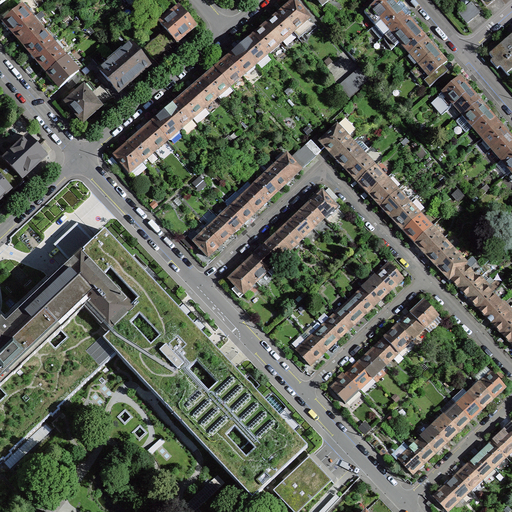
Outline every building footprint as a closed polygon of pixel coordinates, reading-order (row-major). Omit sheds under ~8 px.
[(162,14),(156,19),(166,30),(145,48),(154,59),(175,41),(176,42),(179,39),(196,26),(180,7),(178,9),(170,0),(156,0),(153,3),(162,14)] [(278,14),(293,32),(298,38),(306,32),(304,29),(312,22),(294,0),(281,11),(278,14)] [(378,0),(370,8),(380,20),(398,6),(393,0),(378,0)] [(480,13),(471,2),(465,7),(473,18),(480,13)] [(373,27),(382,38),(407,17),(400,8),(398,6),(380,20),(373,27)] [(33,19),(28,13),(26,15),(19,7),(3,21),(4,23),(2,24),(5,28),(7,30),(9,29),(14,35),(31,20),(33,19)] [(473,18),(465,7),(458,13),(467,23),(473,18)] [(265,25),(281,43),(293,32),(278,14),(268,22),(265,25)] [(327,14),(321,20),(330,32),(337,26),(327,14)] [(410,19),(407,17),(382,38),(391,50),(399,43),(417,28),(410,19)] [(18,39),(25,47),(41,33),(44,31),(39,26),(37,28),(31,20),(14,35),(18,39)] [(268,54),(281,43),(265,25),(256,33),(253,36),(268,54)] [(120,31),(129,43),(135,37),(126,26),(120,31)] [(417,28),(399,43),(409,54),(426,39),(419,30),(417,28)] [(29,51),(36,60),(52,46),(55,44),(50,38),(48,40),(41,33),(25,47),(29,51)] [(240,47),(256,65),(268,54),(253,36),(243,44),(240,47)] [(501,45),(511,57),(511,39),(509,37),(503,42),(501,45)] [(409,54),(419,65),(436,50),(429,41),(426,39),(409,54)] [(117,60),(134,79),(137,76),(149,65),(131,44),(122,52),(124,54),(117,60)] [(491,61),(497,69),(500,67),(506,74),(511,69),(511,57),(501,45),(493,51),(489,54),(493,59),(491,61)] [(40,64),(47,73),(66,57),(61,51),(59,53),(52,46),(36,60),(40,64)] [(256,65),(240,47),(231,55),(227,57),(243,76),(256,65)] [(439,53),(436,50),(419,65),(410,72),(421,84),(424,82),(429,88),(448,72),(443,66),(447,62),(439,53)] [(83,77),(66,57),(47,73),(48,74),(47,76),(49,79),(52,81),(53,80),(60,88),(67,82),(72,87),(83,77)] [(89,57),(83,63),(93,74),(99,69),(89,57)] [(218,65),(215,68),(230,86),(243,76),(227,57),(218,65)] [(134,79),(117,60),(111,66),(109,63),(100,71),(118,92),(121,89),(134,79)] [(206,76),(202,79),(218,97),(230,86),(215,68),(206,76)] [(370,79),(361,68),(339,86),(350,98),(370,79)] [(450,86),(442,92),(443,93),(436,98),(447,110),(453,105),(471,90),(462,80),(460,77),(455,81),(453,79),(448,83),(450,86)] [(205,108),(218,97),(202,79),(193,87),(190,90),(205,108)] [(83,121),(85,120),(112,97),(102,84),(96,89),(90,82),(66,102),(72,110),(81,120),(83,121)] [(193,119),(205,108),(190,90),(180,98),(177,101),(193,119)] [(473,93),(471,90),(453,105),(463,116),(480,101),(473,93)] [(164,112),(180,130),(193,119),(177,101),(168,109),(164,112)] [(480,101),(463,116),(456,121),(466,133),(472,127),(490,112),(482,104),(480,101)] [(180,130),(164,112),(155,120),(152,122),(167,140),(180,130)] [(492,115),(490,112),(472,127),(482,138),(499,123),(492,115)] [(323,146),(335,158),(353,142),(348,137),(353,132),(342,121),(320,142),(323,146)] [(143,130),(139,133),(155,151),(167,140),(152,122),(143,130)] [(482,138),(492,149),(509,134),(502,126),(499,123),(482,138)] [(130,141),(127,144),(142,162),(155,151),(139,133),(130,141)] [(511,137),(509,134),(492,149),(501,160),(511,150),(511,137)] [(22,178),(46,156),(33,142),(28,137),(4,159),(22,178)] [(311,140),(305,145),(315,156),(321,151),(311,140)] [(357,147),(353,142),(335,158),(338,161),(346,170),(364,154),(368,150),(361,142),(357,147)] [(129,173),(142,162),(127,144),(117,152),(114,155),(129,173)] [(307,164),(315,156),(305,145),(291,158),(287,154),(275,165),(289,181),(292,178),(306,165),(307,164)] [(511,150),(501,160),(511,171),(511,169),(511,150)] [(349,173),(358,182),(375,166),(364,154),(346,170),(349,173)] [(275,165),(264,176),(278,191),(281,189),(289,181),(275,165)] [(360,185),(369,194),(387,178),(375,166),(358,182),(360,185)] [(264,176),(252,186),(267,202),(270,199),(278,191),(264,176)] [(398,190),(387,178),(369,194),(372,197),(381,207),(398,190)] [(258,210),(267,202),(252,186),(241,197),(255,213),(258,210)] [(383,209),(392,219),(409,202),(398,190),(381,207),(383,209)] [(336,207),(322,191),(313,200),(310,202),(325,218),(336,207)] [(247,221),(255,213),(241,197),(229,208),(244,223),(247,221)] [(301,211),(299,213),(313,229),(325,218),(310,202),(301,211)] [(421,214),(409,202),(392,219),(394,221),(403,231),(421,214)] [(229,208),(218,218),(233,234),(235,231),(244,223),(229,208)] [(302,239),(313,229),(299,213),(292,219),(287,224),(302,239)] [(406,233),(415,243),(432,226),(421,214),(403,231),(406,233)] [(225,242),(233,234),(218,218),(207,229),(221,245),(225,242)] [(84,232),(76,224),(54,245),(62,253),(71,263),(94,242),(84,232)] [(302,239),(287,224),(279,231),(276,234),(291,250),(302,239)] [(417,246),(426,255),(443,239),(432,226),(415,243),(417,246)] [(223,246),(221,245),(207,229),(194,241),(208,257),(211,254),(217,248),(219,250),(223,246)] [(58,412),(60,410),(59,408),(85,383),(117,354),(120,357),(156,395),(256,501),(312,449),(228,357),(212,341),(107,231),(94,242),(71,263),(69,265),(64,269),(64,268),(62,268),(59,271),(59,272),(60,273),(59,274),(54,278),(45,287),(44,287),(43,286),(39,289),(40,291),(25,306),(24,305),(23,305),(20,308),(20,309),(20,310),(5,324),(1,320),(0,320),(0,463),(2,461),(10,470),(52,430),(44,422),(51,415),(53,417),(58,412)] [(267,243),(265,245),(279,261),(291,250),(276,234),(267,243)] [(455,251),(443,239),(426,255),(429,258),(437,267),(455,251)] [(279,261),(265,245),(256,253),(253,256),(268,271),(279,261)] [(449,279),(450,278),(466,263),(455,251),(437,267),(440,270),(449,279)] [(242,266),(257,282),(268,271),(253,256),(245,264),(242,266)] [(472,257),(466,263),(450,278),(452,281),(459,288),(481,267),(472,257)] [(393,288),(403,278),(389,263),(375,276),(390,291),(393,288)] [(484,265),(481,267),(459,288),(461,290),(468,298),(484,283),(479,278),(488,270),(484,265)] [(232,290),(240,298),(257,282),(242,266),(232,276),(229,279),(236,286),(232,290)] [(390,291),(375,276),(362,288),(377,303),(380,300),(390,291)] [(470,300),(477,308),(501,285),(496,280),(488,288),(484,283),(468,298),(470,300)] [(492,324),(508,309),(501,302),(510,293),(502,284),(501,285),(477,308),(481,311),(492,324)] [(367,313),(377,303),(362,288),(349,300),(364,316),(367,313)] [(364,316),(349,300),(336,313),(350,328),(354,325),(364,316)] [(425,328),(439,316),(424,300),(413,311),(410,313),(425,328)] [(501,333),(511,323),(511,313),(508,309),(492,324),(494,326),(501,333)] [(336,313),(322,325),(337,341),(340,337),(350,328),(336,313)] [(397,325),(412,341),(425,328),(410,313),(400,323),(397,325)] [(511,343),(511,341),(511,323),(501,333),(504,336),(511,343)] [(337,341),(322,325),(309,337),(324,353),(327,350),(337,341)] [(412,341),(397,325),(387,335),(384,338),(399,353),(412,341)] [(314,363),(324,353),(309,337),(296,350),(310,366),(314,363)] [(385,366),(399,353),(384,338),(373,348),(371,350),(385,366)] [(385,366),(371,350),(361,359),(358,362),(372,378),(385,366)] [(347,372),(344,375),(359,390),(372,378),(358,362),(347,372)] [(479,382),(494,398),(496,396),(506,387),(491,371),(479,382)] [(334,385),(331,388),(346,403),(359,390),(344,375),(334,385)] [(468,393),(482,409),(485,406),(494,398),(479,382),(468,393)] [(456,404),(471,420),(473,418),(482,409),(468,393),(456,404)] [(444,415),(459,431),(462,428),(471,420),(456,404),(444,415)] [(459,431),(444,415),(433,426),(447,442),(450,440),(459,431)] [(511,440),(511,422),(506,428),(503,431),(511,440)] [(439,450),(447,442),(433,426),(421,437),(436,453),(439,450)] [(491,442),(506,457),(511,451),(511,440),(503,431),(494,439),(491,442)] [(436,453),(421,437),(410,448),(424,463),(427,461),(436,453)] [(506,457),(491,442),(483,450),(480,453),(494,468),(506,457)] [(398,458),(398,459),(413,474),(415,472),(424,463),(410,448),(404,453),(400,449),(394,454),(398,458)] [(494,468),(480,453),(471,461),(468,464),(482,479),(494,468)] [(309,458),(272,491),(291,511),(298,511),(332,482),(309,458)] [(482,479),(468,464),(459,472),(456,474),(471,490),(482,479)] [(447,483),(445,485),(459,501),(471,490),(456,474),(447,483)] [(448,511),(459,501),(445,485),(435,494),(433,496),(448,511)]
